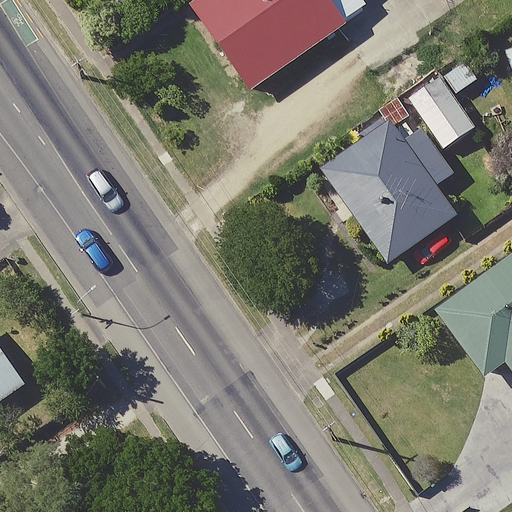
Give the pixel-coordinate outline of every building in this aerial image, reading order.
[(342,24),(325,0),(192,0),(187,3),(246,90),(342,24)] [(425,30),(367,71),(388,100),(446,59),(425,30)] [(511,47),(503,51),(511,75),(511,47)] [(408,96),(443,152),(477,131),(442,75),(408,96)] [(389,120),(317,168),(383,265),(454,218),(389,120)] [(511,253),(433,310),(483,379),(503,365),(511,377),(511,253)] [(0,352),(0,401),(23,385),(0,352)]
